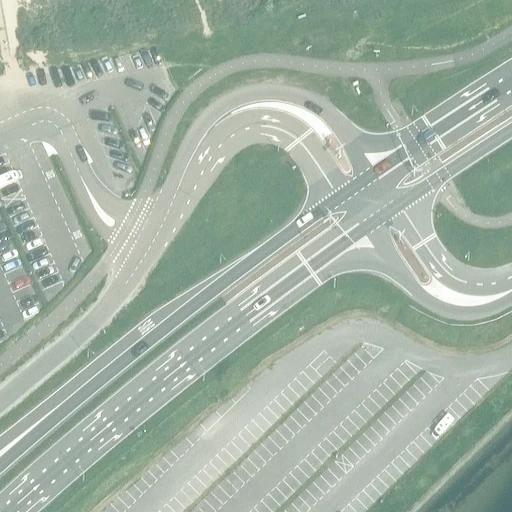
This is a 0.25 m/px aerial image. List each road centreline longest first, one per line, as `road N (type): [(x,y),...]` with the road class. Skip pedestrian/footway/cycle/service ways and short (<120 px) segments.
road 1 (unclassified): [(358,184),(307,117),(263,105),(232,114),(205,137),(122,290),(0,405)]
road 2 (primary): [(9,511),(182,363),(381,220)]
road 3 (primary): [(358,184),(178,314),(0,465)]
road 4 (primary): [(511,80),(358,184)]
road 5 (tertiary): [(381,220),(440,292),(478,298),(511,288)]
road 6 (primary): [(381,220),(511,128)]
